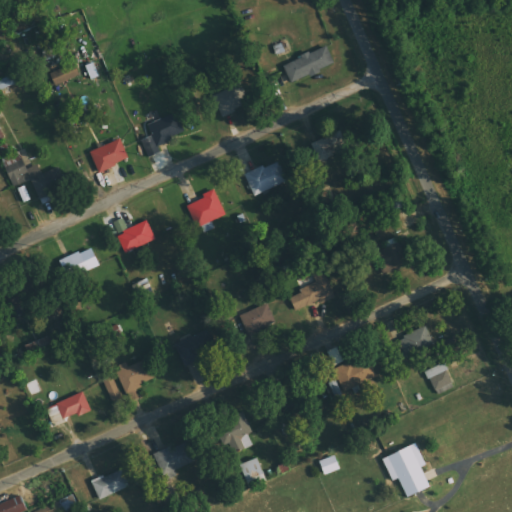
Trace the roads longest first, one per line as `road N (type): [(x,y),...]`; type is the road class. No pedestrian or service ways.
road 1 (residential): [(0,485),(469,272)]
road 2 (residential): [(0,252),(379,74)]
road 3 (residential): [(511,369),(345,0)]
